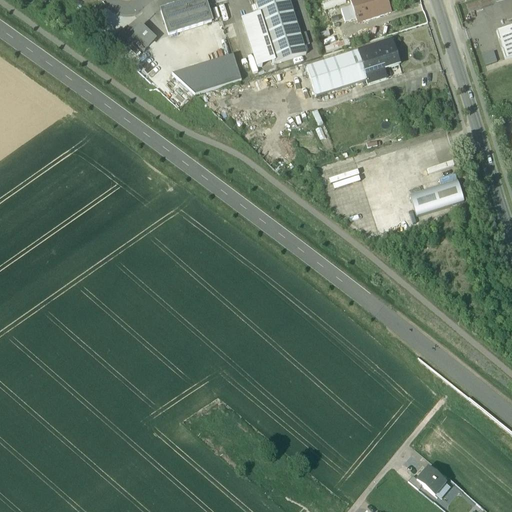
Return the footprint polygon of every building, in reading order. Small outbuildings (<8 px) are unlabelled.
[(169,38),(213,25),(205,0),(161,14),(169,38)] [(287,0),(253,0),(275,66),(306,56),(287,0)] [(385,0),(349,0),(352,8),(356,21),(357,25),(390,14),(385,0)] [(352,8),(340,11),(345,24),(356,21),(352,8)] [(257,11),(254,12),(256,17),(241,22),(257,70),(274,65),(257,11)] [(346,37),(356,32),(353,26),(343,31),(346,37)] [(511,27),(496,33),(505,61),(511,58),(511,27)] [(153,43),(141,31),(135,36),(148,48),(153,43)] [(122,32),(113,40),(121,49),(130,41),(122,32)] [(148,48),(135,36),(131,40),(144,52),(148,48)] [(391,43),(357,54),(366,82),(365,83),(367,86),(385,80),(383,72),(399,67),(391,43)] [(357,54),(306,70),(315,99),(365,83),(366,82),(357,54)] [(494,56),(482,58),(483,66),(495,64),(494,56)] [(194,99),(240,84),(241,83),(232,58),(172,78),(194,99)] [(456,183),(409,199),(415,220),(463,204),(456,183)] [(395,220),(406,217),(404,208),(393,211),(395,220)] [(427,471),(417,483),(422,487),(433,496),(443,484),(427,471)] [(417,483),(412,479),(408,484),(418,492),(422,487),(417,483)]
